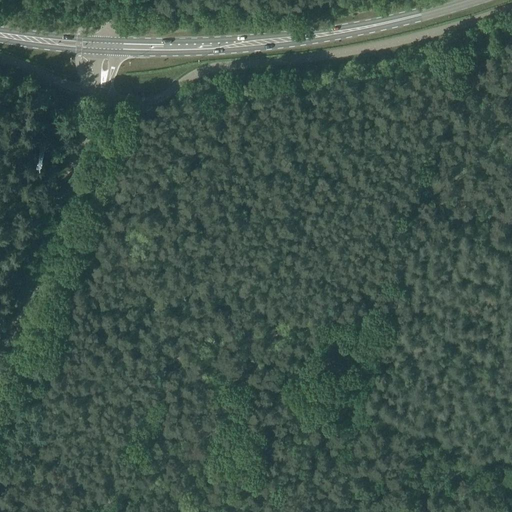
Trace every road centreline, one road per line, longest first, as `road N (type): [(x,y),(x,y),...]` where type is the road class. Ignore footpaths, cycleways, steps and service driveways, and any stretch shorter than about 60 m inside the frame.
road 1 (track): [(344,511),(343,469),(355,419),(404,299),(406,253),(474,50),(511,34)]
road 2 (unclassified): [(101,94),(153,101),(191,75),(316,56),(511,7)]
road 3 (primary): [(109,45),(226,45),(321,34),(463,0)]
road 4 (unclassified): [(0,371),(101,94)]
